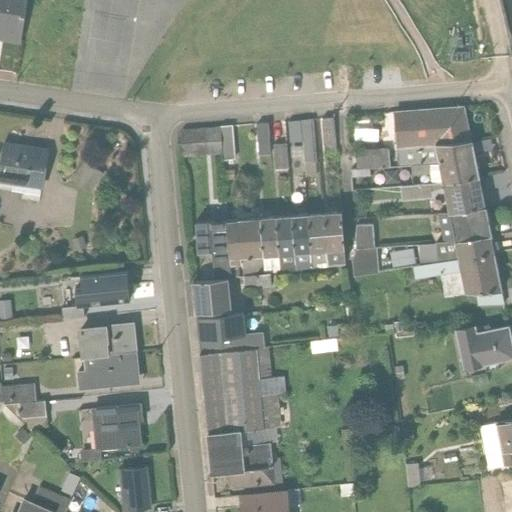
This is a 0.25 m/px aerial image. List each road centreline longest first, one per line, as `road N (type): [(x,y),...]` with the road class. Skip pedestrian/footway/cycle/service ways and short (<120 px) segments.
road 1 (residential): [(157,116),(195,511)]
road 2 (residential): [(508,86),(157,116)]
road 3 (residential): [(157,116),(0,94)]
